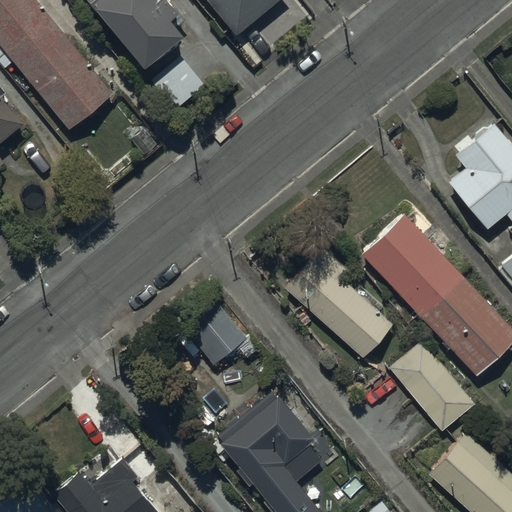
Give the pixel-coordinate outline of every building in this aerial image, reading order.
[(41,0),(0,0),(0,42),(6,49),(0,54),(0,59),(11,73),(21,66),(74,131),(119,94),(41,0)] [(97,0),(89,7),(112,35),(117,30),(152,72),(191,41),(176,23),(184,17),(169,0),(162,6),(156,0),(97,0)] [(285,0),(210,0),(241,37),(285,0)] [(183,58),(150,84),(173,113),(205,87),(183,58)] [(0,145),(22,127),(0,100),(0,164),(2,163),(0,160),(0,145)] [(511,137),(493,115),(455,146),(465,158),(447,173),(486,220),(504,205),(511,214),(511,137)] [(511,332),(511,322),(403,206),(362,244),(476,366),(511,332)] [(316,235),(278,280),(362,352),(392,317),(336,269),(345,260),(316,235)] [(511,249),(501,258),(511,271),(511,249)] [(245,332),(207,288),(177,314),(216,359),(237,341),(246,352),(259,341),(248,329),(245,332)] [(421,333),(388,360),(441,425),(474,398),(421,333)] [(274,382),(216,427),(221,432),(218,434),(239,460),(237,462),(250,479),(255,475),(268,493),(284,511),(321,511),(325,509),(297,473),(320,453),(307,435),(312,431),(274,382)] [(511,511),(511,464),(465,423),(427,466),(479,511),(511,511)] [(159,504),(129,468),(102,490),(76,458),(47,482),(65,503),(67,502),(75,511),(159,511),(155,507),(159,504)] [(395,511),(397,510),(382,494),(366,509),(368,511),(392,511),(393,511),(395,511)]
